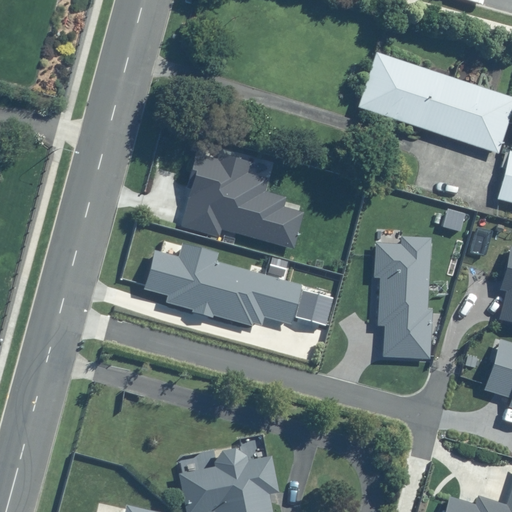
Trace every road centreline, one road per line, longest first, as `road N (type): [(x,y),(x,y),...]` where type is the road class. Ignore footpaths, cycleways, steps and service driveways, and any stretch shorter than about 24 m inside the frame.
road 1 (unclassified): [(6,511),(144,0)]
road 2 (unknown): [(59,313),(429,426)]
